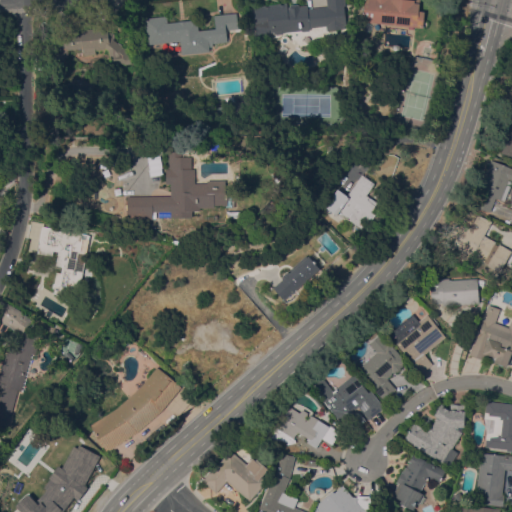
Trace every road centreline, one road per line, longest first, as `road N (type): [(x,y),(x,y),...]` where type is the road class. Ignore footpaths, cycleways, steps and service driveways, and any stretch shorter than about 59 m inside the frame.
road 1 (secondary): [(162,466),(332,318),(386,256),(462,130),(482,57)]
road 2 (residential): [(0,287),(22,202),(27,2)]
road 3 (residential): [(511,387),(445,384),(416,395),(368,456)]
